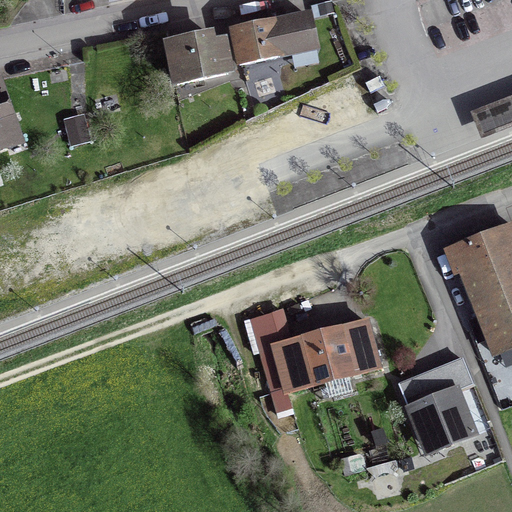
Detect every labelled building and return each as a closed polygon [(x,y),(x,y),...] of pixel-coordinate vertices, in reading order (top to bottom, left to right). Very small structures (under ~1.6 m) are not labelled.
[(311,10),(312,18),(313,24),(335,19),(332,6),(311,10)] [(309,17),(284,22),(282,11),(269,14),(271,25),(233,33),(240,66),(292,55),(292,52),(315,46),(309,17)] [(168,47),(177,86),(228,75),(222,45),(210,47),(208,38),(168,47)] [(0,148),(23,140),(13,111),(10,112),(5,97),(8,96),(4,86),(0,87),(0,148)] [(511,97),(470,115),(480,141),(511,128),(511,97)] [(89,141),(84,123),(67,127),(71,145),(89,141)] [(495,356),(511,348),(511,227),(449,253),(457,274),(462,272),(495,356)] [(292,413),(287,394),(275,349),(291,344),(281,311),(253,321),(262,352),(259,353),(278,417),(292,413)] [(367,323),(291,344),(275,349),(287,394),(327,383),(331,399),(353,393),(348,377),(379,369),(367,323)] [(438,439),(442,448),(475,435),(450,372),(433,379),(436,385),(419,392),(424,404),(409,410),(423,445),(438,439)] [(359,456),(338,462),(343,479),(363,474),(359,456)]
